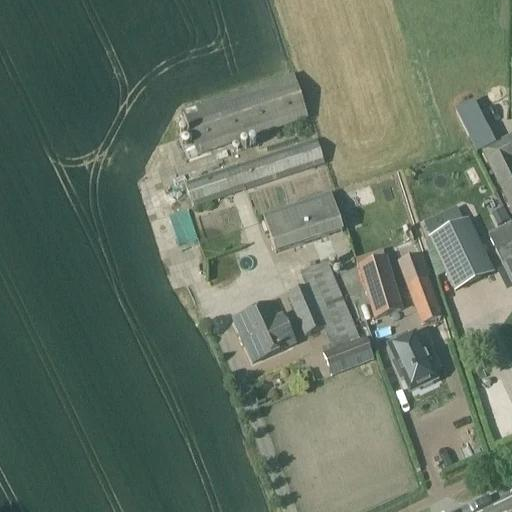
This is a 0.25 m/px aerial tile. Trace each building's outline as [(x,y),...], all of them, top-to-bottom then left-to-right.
[(306,119),(292,77),(183,113),(197,155),(306,119)] [(471,100),(454,109),(466,135),(484,126),(471,100)] [(511,140),(510,137),(480,151),(511,214),(511,140)] [(315,140),(183,184),(192,209),(324,166),(315,140)] [(343,233),(330,194),(262,217),(275,255),(343,233)] [(173,244),(191,240),(182,209),(165,214),(173,244)] [(454,292),(492,273),(468,221),(428,240),(454,292)] [(511,227),(511,225),(487,237),(511,286),(511,227)] [(374,320),(400,312),(385,260),(359,269),(374,320)] [(300,274),(305,288),(286,296),(304,338),(323,330),(332,350),(322,354),(331,378),(373,362),(364,338),(359,340),(326,263),(300,274)] [(420,327),(442,318),(427,279),(405,287),(420,327)] [(275,319),(269,305),(232,321),(252,365),(294,345),(281,317),(275,319)] [(402,375),(410,392),(421,387),(424,388),(429,386),(430,383),(434,381),(427,364),(436,360),(430,348),(422,351),(415,334),(389,346),(396,363),(391,366),(397,377),(402,375)] [(425,442),(428,454),(448,449),(445,437),(425,442)]
